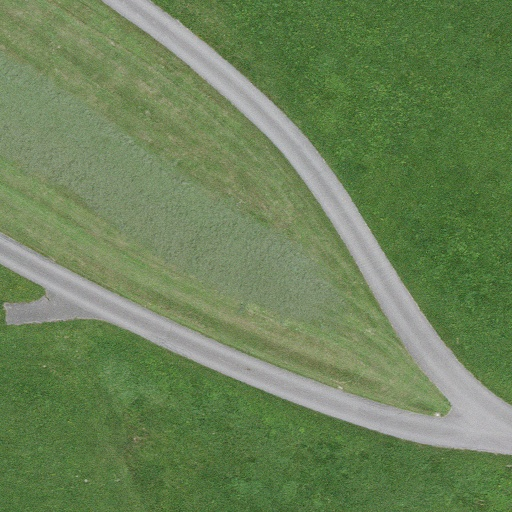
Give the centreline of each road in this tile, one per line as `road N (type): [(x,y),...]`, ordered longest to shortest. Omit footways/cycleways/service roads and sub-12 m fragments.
road 1 (track): [(505,445),(293,162),(119,0)]
road 2 (unclassified): [(0,244),(101,301),(345,414),(511,445)]
